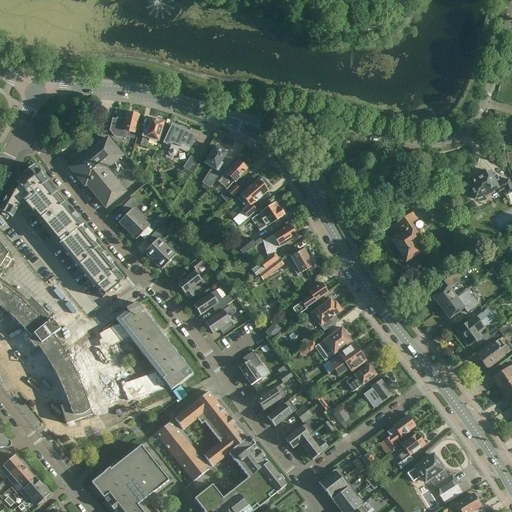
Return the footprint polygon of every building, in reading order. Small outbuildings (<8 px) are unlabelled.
[(137,115),(137,113),(134,113),(132,114),(126,112),(124,121),(112,119),(109,131),(114,137),(125,140),(126,137),(134,139),(135,134),(139,115),(137,115)] [(141,131),(139,137),(142,137),(142,138),(140,145),(147,147),(149,140),(158,143),(164,123),(163,123),(162,120),(158,120),(156,121),(150,119),(146,132),(144,131),(141,131)] [(170,126),(161,144),(165,145),(170,148),(168,152),(169,156),(173,157),(176,156),(179,149),(185,152),(189,151),(190,149),(189,147),(194,137),(186,134),(187,132),(179,128),(178,130),(173,127),(170,126)] [(86,187),(105,210),(127,192),(108,169),(124,156),(108,136),(68,168),(85,188),(86,187)] [(225,153),(226,151),(218,146),(217,148),(215,146),(205,162),(211,167),(208,172),(202,183),(203,184),(201,187),(206,191),(208,187),(210,188),(224,172),(219,169),(222,163),(220,162),(226,153),(225,153)] [(190,156),(183,168),(192,174),(200,162),(190,156)] [(242,163),(242,164),(237,160),(229,169),(228,168),(216,182),(226,191),(234,182),(235,182),(247,168),(246,168),(247,167),(242,163)] [(0,212),(12,219),(12,218),(16,211),(17,210),(18,207),(23,203),(102,299),(123,282),(122,280),(124,278),(112,263),(113,262),(104,251),(103,252),(95,241),(96,241),(86,230),(82,226),(83,225),(82,225),(78,220),(78,219),(70,209),(69,209),(65,203),(64,203),(57,194),(57,193),(56,193),(48,183),(48,182),(47,182),(34,166),(22,175),(24,177),(16,183),(18,186),(14,192),(10,190),(10,191),(6,198),(6,197),(2,204),(3,204),(0,208),(0,212)] [(508,195),(510,204),(511,203),(511,184),(509,178),(496,184),(490,171),(475,178),(476,180),(472,182),(473,184),(469,186),(475,199),(476,198),(478,199),(482,196),(484,194),(496,188),(498,193),(504,190),(507,195),(508,195)] [(256,209),(252,204),(255,201),(256,202),(262,197),(261,196),(268,190),(267,189),(270,186),(263,178),(260,180),(259,180),(237,199),(242,204),(246,201),(248,203),(241,210),(242,211),(233,219),(239,226),(257,210),(255,209),(256,209)] [(445,189),(441,184),(437,188),(441,193),(445,189)] [(220,197),(227,204),(241,190),(235,185),(226,194),(224,192),(220,197)] [(118,223),(127,232),(144,215),(135,207),(138,204),(131,198),(121,209),(127,215),(118,223)] [(279,210),(275,203),(252,218),(253,218),(251,219),(255,225),(259,232),(268,226),(284,215),(284,214),(284,213),(282,210),(280,209),(279,210)] [(419,219),(414,212),(395,225),(402,234),(392,241),(406,262),(420,253),(414,245),(421,239),(411,224),(419,219)] [(144,215),(127,232),(136,240),(149,227),(153,231),(165,218),(161,214),(152,223),(144,215)] [(361,221),(357,214),(347,219),(351,226),(361,221)] [(293,226),(291,226),(289,224),(262,241),(267,257),(251,270),(256,277),(258,275),(258,274),(278,258),(275,253),(276,252),(275,251),(280,248),(280,247),(297,237),(294,231),(295,230),(293,226)] [(371,235),(364,224),(354,230),(358,238),(360,241),(371,235)] [(144,253),(161,270),(177,254),(160,238),(164,234),(159,228),(145,242),(150,246),(144,253)] [(249,237),(237,246),(244,255),(256,245),(249,237)] [(291,266),(297,276),(314,266),(304,249),(289,257),(294,265),(291,266)] [(207,262),(202,256),(191,265),(196,271),(207,262)] [(258,274),(258,275),(263,281),(284,265),(278,258),(258,274)] [(201,281),(194,271),(177,285),(189,300),(195,295),(193,292),(195,289),(194,287),(201,281)] [(432,297),(441,308),(457,296),(450,288),(460,280),(455,273),(443,281),(447,286),(432,297)] [(0,343),(3,347),(5,345),(46,394),(45,394),(74,429),(151,399),(145,383),(138,386),(131,368),(85,385),(41,332),(39,334),(34,329),(36,327),(31,321),(35,318),(30,312),(31,311),(11,288),(10,289),(0,276),(0,343)] [(323,285),(322,284),(309,292),(308,291),(299,299),(301,302),(292,309),(297,316),(307,309),(306,307),(328,293),(326,290),(326,288),(325,285),(323,285)] [(222,300),(216,290),(193,306),(200,316),(212,308),(216,313),(233,301),(229,295),(222,300)] [(471,298),(466,291),(465,290),(457,296),(441,308),(450,319),(464,309),(467,313),(479,305),(473,297),(471,298)] [(338,305),(336,305),(332,299),(311,313),(324,331),(337,321),(334,316),(335,315),(341,311),(339,309),(340,308),(338,305)] [(125,313),(116,320),(171,391),(192,374),(175,354),(176,353),(159,332),(142,313),(143,311),(137,303),(126,309),(128,312),(126,314),(125,313)] [(235,313),(230,306),(205,323),(213,334),(219,330),(222,334),(234,327),(228,317),(235,313)] [(484,328),(495,319),(487,309),(477,316),(476,315),(468,321),(468,322),(457,330),(455,332),(459,338),(462,336),(464,340),(462,342),(466,347),(469,346),(475,341),(478,345),(479,344),(490,337),(484,330),(485,329),(484,328)] [(275,323),(265,333),(271,339),(281,330),(275,323)] [(348,336),(346,335),(341,328),(323,341),(317,346),(313,340),(305,347),(310,353),(315,349),(325,362),(335,355),(334,354),(350,342),(351,339),(348,336)] [(305,347),(313,340),(309,336),(301,342),(305,347)] [(482,363),(487,369),(511,351),(506,345),(504,346),(499,339),(477,356),(478,358),(477,360),(480,363),(482,363)] [(328,362),(330,365),(334,371),(359,352),(357,349),(358,348),(355,344),(354,345),(353,343),(338,355),(328,362)] [(246,363),(239,368),(251,386),(260,379),(261,380),(268,374),(261,364),(253,352),(251,353),(243,359),(246,363)] [(334,371),(338,376),(348,369),(351,372),(366,361),(365,359),(366,358),(363,354),(361,355),(359,352),(334,371)] [(500,388),(511,380),(511,373),(511,372),(511,364),(508,368),(493,378),(496,382),(496,384),(498,387),(499,387),(500,388)] [(345,382),(353,392),(362,386),(376,376),(372,371),(374,370),(371,365),(369,366),(368,365),(354,375),(345,382)] [(289,372),(279,378),(283,383),(292,377),(289,372)] [(363,395),(364,395),(373,408),(372,408),(373,409),(392,396),(381,380),(371,387),(372,388),(363,395)] [(511,380),(500,388),(501,389),(500,390),(503,394),(504,394),(507,399),(511,395),(511,380)] [(280,385),(256,401),(263,411),(286,395),(280,385)] [(169,481),(141,446),(110,470),(109,468),(104,472),(104,473),(91,483),(113,511),(252,511),(258,508),(270,499),(286,486),(285,484),(254,446),(255,445),(248,437),(246,439),(234,425),(235,424),(229,417),(229,418),(216,402),(208,392),(175,419),(183,430),(197,418),(201,424),(204,422),(220,442),(204,455),(213,466),(229,453),(235,460),(249,477),(224,497),(213,484),(195,498),(206,511),(205,511),(144,511),(139,505),(155,492),(169,481)] [(314,403),(322,414),(329,409),(321,398),(314,403)] [(267,417),(275,427),(296,410),(288,400),(267,417)] [(305,406),(295,414),(299,418),(308,411),(305,406)] [(335,415),(340,423),(348,418),(342,410),(335,415)] [(308,411),(299,418),(302,423),(312,416),(308,411)] [(406,433),(408,432),(408,431),(414,426),(407,417),(393,427),(386,432),(389,436),(383,441),(390,452),(398,446),(396,443),(407,435),(406,433)] [(171,421),(155,434),(165,446),(181,433),(171,421)] [(322,425),(330,435),(335,431),(327,422),(322,425)] [(292,449),(299,444),(309,436),(314,433),(306,423),(285,440),(292,449)] [(181,433),(165,446),(174,458),(190,444),(181,433)] [(418,435),(416,433),(401,444),(405,450),(398,456),(401,461),(397,465),(401,470),(413,460),(410,455),(425,444),(421,440),(422,439),(422,438),(422,437),(422,436),(421,436),(421,435),(420,435),(419,435),(418,435)] [(309,436),(299,444),(312,460),(328,448),(322,440),(316,445),(309,436)] [(190,444),(174,458),(184,469),(200,456),(190,444)] [(360,459),(369,470),(378,463),(369,452),(360,459)] [(23,465),(15,455),(0,468),(0,470),(7,479),(10,476),(23,465)] [(406,474),(412,482),(420,476),(424,482),(428,479),(430,481),(444,471),(442,468),(443,467),(439,461),(438,462),(433,455),(421,463),(420,462),(414,466),(415,468),(406,474)] [(200,456),(184,469),(194,481),(210,468),(200,456)] [(351,463),(355,468),(361,464),(357,459),(351,463)] [(361,464),(356,468),(360,473),(365,469),(361,464)] [(29,471),(23,465),(10,476),(16,482),(29,471)] [(337,469),(318,483),(325,492),(344,478),(337,469)] [(35,478),(29,471),(16,482),(23,489),(35,478)] [(433,486),(439,496),(458,485),(452,474),(448,477),(444,471),(430,481),(433,486)] [(365,480),(370,485),(374,482),(369,477),(365,480)] [(35,478),(23,489),(19,492),(26,500),(29,497),(42,486),(35,478)] [(344,478),(325,492),(332,501),(351,486),(344,478)] [(42,486),(29,497),(37,506),(49,495),(50,495),(42,486)] [(332,501),(339,510),(358,495),(351,486),(332,501)] [(339,510),(340,511),(353,511),(361,506),(364,504),(358,495),(339,510)] [(471,511),(480,507),(480,505),(480,504),(478,500),(476,500),(473,495),(456,505),(455,505),(453,502),(440,509),(442,511),(471,511)]
